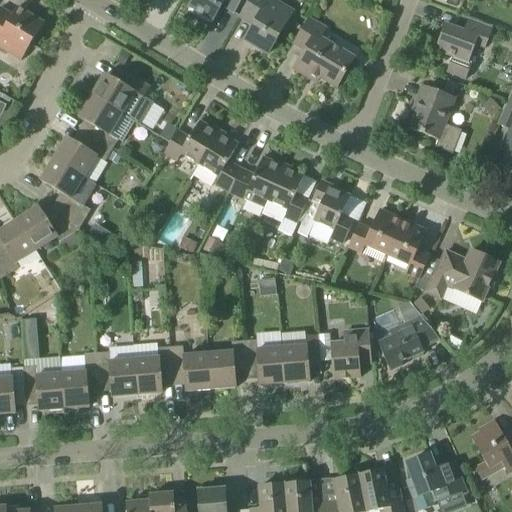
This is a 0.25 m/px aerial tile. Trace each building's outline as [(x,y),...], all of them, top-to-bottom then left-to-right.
[(241,0),(193,0),(188,8),(214,23),(223,8),(233,14),(241,0)] [(270,0),(249,0),(239,17),(253,26),(244,41),(268,55),(293,13),(270,0)] [(0,49),(21,62),(44,24),(17,8),(12,16),(0,8),(0,49)] [(354,59),(353,59),(319,39),(325,30),(307,19),(293,44),(305,51),(294,70),(309,79),(312,74),(336,88),(354,59)] [(492,29),(468,20),(464,32),(445,25),(435,52),(452,58),(446,73),(465,80),(471,64),(468,63),(474,45),(484,49),(492,29)] [(116,83),(110,79),(104,76),(91,97),(134,123),(139,125),(151,104),(143,99),(149,89),(116,68),(116,69),(122,73),(116,83)] [(455,99),(421,86),(415,103),(419,104),(409,130),(438,141),(435,149),(452,155),(461,132),(445,126),(455,99)] [(111,152),(111,151),(118,141),(122,143),(134,123),(91,97),(78,118),(90,125),(84,135),(111,152)] [(199,166),(219,134),(220,132),(219,132),(218,134),(199,122),(189,139),(177,132),(164,154),(177,162),(181,155),(199,166)] [(511,125),(500,150),(507,153),(501,167),(511,172),(511,125)] [(213,184),(228,193),(240,170),(227,162),(238,146),(219,134),(199,166),(193,177),(211,188),(213,184)] [(105,163),(107,159),(115,163),(119,156),(111,151),(111,152),(84,135),(77,146),(66,139),(53,160),(84,179),(96,158),(105,163)] [(154,141),(150,147),(153,154),(161,154),(165,148),(162,141),(154,141)] [(267,202),(268,202),(283,168),(284,166),(283,165),(282,168),(262,159),(254,177),(240,170),(228,193),(264,209),(267,202)] [(84,179),(53,160),(40,181),(67,197),(58,211),(79,231),(90,211),(71,200),(84,179)] [(283,168),(268,202),(267,202),(264,209),(262,214),(281,223),(284,218),(297,224),(308,200),(295,195),(303,177),(283,168)] [(320,182),(312,200),(297,234),(307,238),(314,222),(333,231),(330,238),(343,244),(354,221),(342,215),(350,197),(335,191),(336,189),(329,186),(328,188),(321,184),(322,182),(320,182)] [(17,221),(36,252),(57,239),(66,253),(88,240),(79,231),(58,211),(45,219),(38,208),(17,221)] [(364,247),(386,257),(403,221),(391,216),(391,218),(379,213),(371,231),(358,225),(348,249),(361,255),(364,247)] [(0,247),(0,280),(18,269),(16,265),(36,252),(17,221),(0,231),(0,241),(3,246),(0,247)] [(414,226),(403,221),(386,257),(409,267),(405,275),(419,281),(430,257),(417,251),(425,233),(413,228),(414,226)] [(441,303),(448,288),(481,303),(488,288),(492,290),(497,278),(494,276),(499,264),(471,252),(466,262),(445,252),(441,262),(430,257),(419,281),(415,288),(425,293),(424,295),(441,303)] [(429,310),(421,299),(413,304),(422,316),(429,310)] [(421,318),(410,324),(410,323),(389,332),(392,338),(378,344),(388,369),(423,353),(422,350),(440,342),(421,318)] [(371,366),(371,359),(369,331),(344,333),(345,344),(331,345),(334,381),(360,379),(359,367),(371,366)] [(321,375),(321,368),(318,336),(305,337),(306,347),(282,349),(284,385),(309,383),(308,369),(319,368),(320,375),(321,375)] [(284,385),(282,349),(257,351),(257,341),(244,342),(246,374),(259,373),(260,387),(284,385)] [(234,375),(246,374),(244,342),(232,343),(232,353),(208,355),(211,391),(235,389),(234,375)] [(183,347),(170,348),(173,380),(185,379),(186,393),(211,391),(208,355),(184,357),(183,347)] [(161,381),(173,380),(170,348),(158,349),(159,359),(134,361),(137,397),(162,395),(161,381)] [(112,399),(137,397),(134,361),(110,363),(109,353),(96,354),(99,386),(111,385),(112,399)] [(85,373),(61,375),(64,411),(89,409),(87,387),(99,386),(96,354),(84,355),(85,373)] [(39,413),(64,411),(61,375),(37,377),(36,367),(23,368),(26,400),(38,399),(39,413)] [(12,379),(0,379),(0,415),(15,415),(14,401),(26,400),(23,368),(11,369),(12,379)] [(472,440),(485,463),(474,469),(482,482),(504,469),(507,475),(511,472),(511,431),(503,437),(495,423),(479,432),(480,435),(472,440)] [(419,511),(435,506),(434,503),(464,491),(454,463),(435,470),(430,455),(406,464),(412,481),(407,483),(418,511),(419,511)] [(358,476),(365,511),(377,511),(381,511),(380,511),(402,511),(398,491),(387,493),(382,471),(358,476)] [(338,503),(323,504),(323,511),(365,511),(358,476),(333,481),(338,503)] [(309,483),(284,485),(286,511),(323,511),(323,504),(311,505),(309,483)] [(286,511),(284,485),(259,487),(261,510),(249,511),(248,511),(286,511)] [(226,510),(225,490),(197,492),(198,511),(238,511),(238,509),(226,510)] [(173,494),(149,496),(149,502),(150,502),(150,511),(186,511),(186,501),(174,502),(173,494)] [(150,511),(150,502),(149,502),(126,504),(126,511),(150,511)] [(102,511),(102,506),(91,507),(89,503),(82,504),(80,508),(79,508),(79,511),(102,511)]
